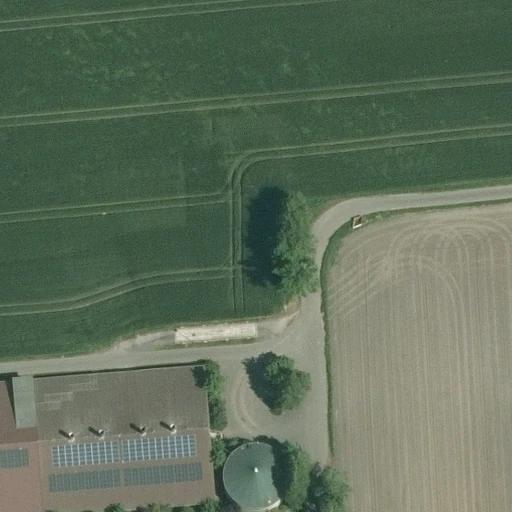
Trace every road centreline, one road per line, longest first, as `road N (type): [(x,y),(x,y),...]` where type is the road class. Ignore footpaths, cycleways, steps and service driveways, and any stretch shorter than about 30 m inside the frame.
road 1 (unclassified): [(511,194),(349,211),(324,224),(314,253),(315,348)]
road 2 (unclassified): [(315,348),(0,375)]
road 3 (unclassified): [(315,348),(320,511)]
